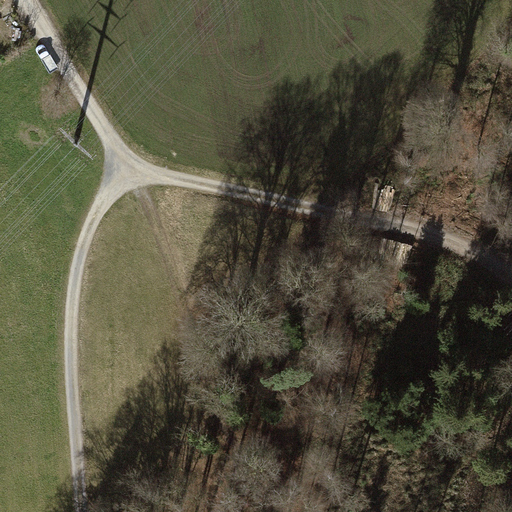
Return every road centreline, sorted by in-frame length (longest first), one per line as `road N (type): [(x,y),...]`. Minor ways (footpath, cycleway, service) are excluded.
road 1 (track): [(83,511),(66,320),(81,243),(119,153),(166,172),(417,229),(511,277)]
road 2 (residential): [(24,0),(119,153)]
